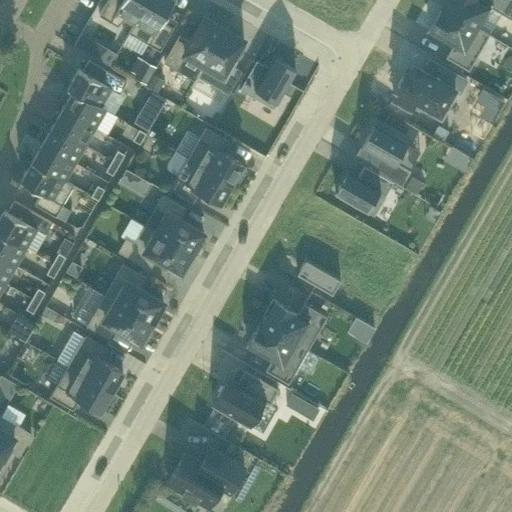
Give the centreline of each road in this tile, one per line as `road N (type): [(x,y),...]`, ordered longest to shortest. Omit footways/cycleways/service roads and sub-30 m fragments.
road 1 (residential): [(87,511),(355,50)]
road 2 (residential): [(0,169),(22,116),(36,47)]
